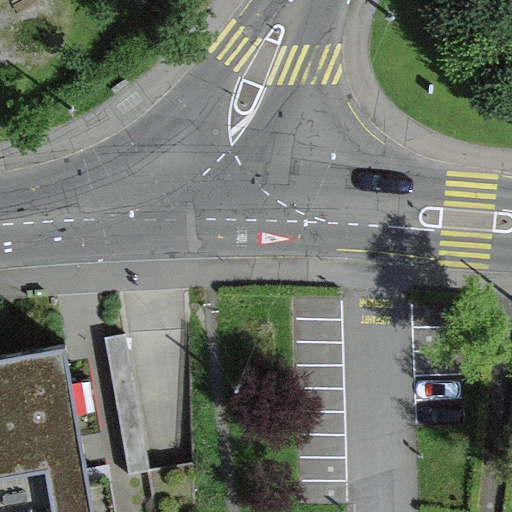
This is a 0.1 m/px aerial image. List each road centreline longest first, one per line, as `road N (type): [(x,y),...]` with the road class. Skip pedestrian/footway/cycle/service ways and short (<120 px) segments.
road 1 (tertiary): [(217,216),(511,220)]
road 2 (residential): [(217,216),(250,89),(292,0)]
road 3 (tertiary): [(0,226),(217,216)]
